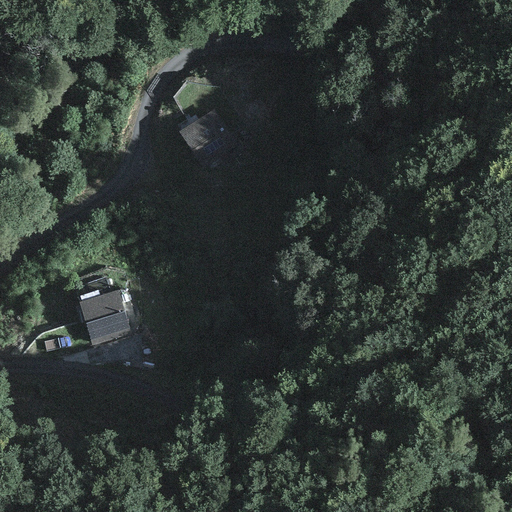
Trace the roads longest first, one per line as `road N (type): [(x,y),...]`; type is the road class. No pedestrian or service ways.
road 1 (unclassified): [(511,282),(394,316),(273,411),(245,423),(110,377),(46,365),(0,368)]
road 2 (unclassified): [(0,266),(125,177),(151,91),(169,66),(224,43),(292,40),(307,22),(302,0)]
road 3 (unclassified): [(221,0),(122,41),(0,116)]
